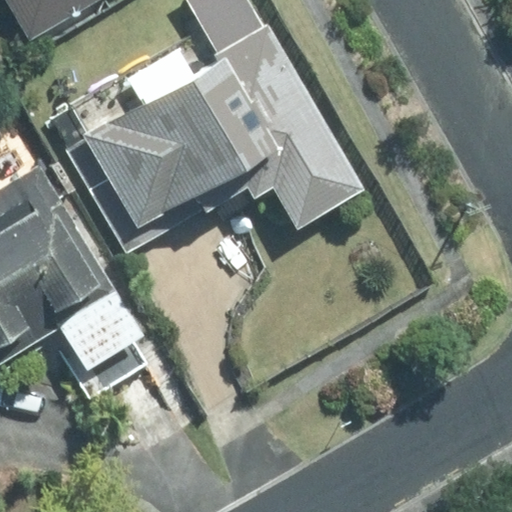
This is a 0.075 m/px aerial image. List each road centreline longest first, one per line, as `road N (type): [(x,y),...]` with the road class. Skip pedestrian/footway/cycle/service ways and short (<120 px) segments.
road 1 (residential): [(511,388),(297,511)]
road 2 (residential): [(421,0),(511,159)]
